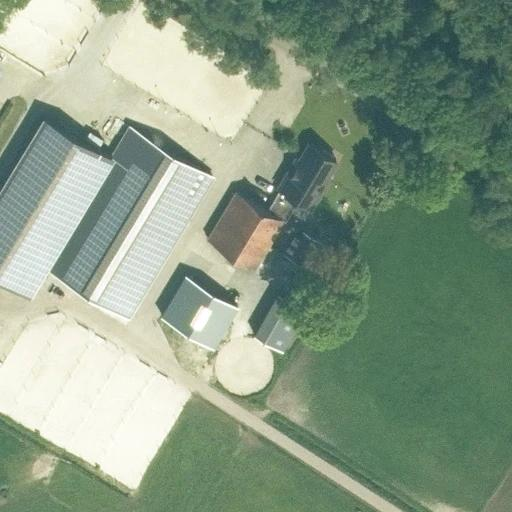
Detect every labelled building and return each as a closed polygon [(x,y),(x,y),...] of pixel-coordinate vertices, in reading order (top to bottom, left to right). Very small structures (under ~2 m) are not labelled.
[(0,21),(0,36),(25,51),(41,24),(9,6),(0,21)] [(95,46),(119,63),(144,30),(121,12),(95,46)] [(111,153),(40,112),(0,178),(0,277),(26,293),(111,153)] [(210,174),(129,125),(44,264),(126,314),(210,174)] [(322,148),(309,140),(299,156),(296,154),(278,184),(280,185),(275,192),(278,194),(269,207),(236,187),(205,235),(253,265),(283,216),(296,195),(310,204),(327,177),(325,175),(336,157),(333,155),(334,153),(323,146),(322,148)] [(323,239),(304,227),(299,237),(295,234),(285,251),(308,265),(323,239)] [(235,304),(184,272),(160,312),(210,343),(235,304)] [(305,308),(275,290),(252,332),(282,349),(305,308)] [(63,312),(39,307),(19,323),(15,349),(29,370),(53,375),(73,359),(77,333),(63,312)] [(3,315),(0,320),(0,341),(12,320),(3,315)]
